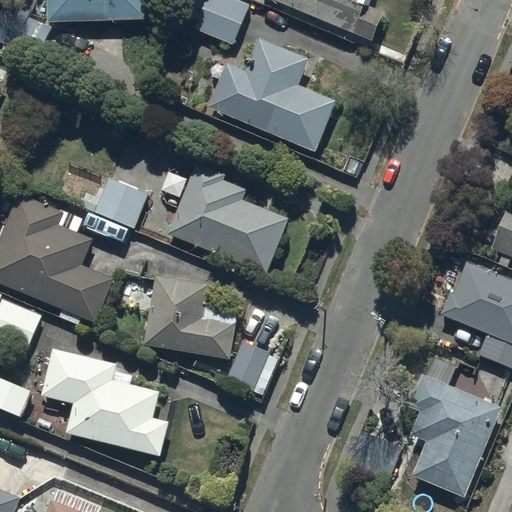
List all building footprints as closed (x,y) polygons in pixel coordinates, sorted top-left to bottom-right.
[(36,0),(0,0),(0,39),(39,56),(52,25),(30,16),(36,0)] [(47,0),(48,21),(151,19),(150,0),(47,0)] [(251,3),(243,0),(207,0),(196,27),(233,44),(251,3)] [(368,0),(281,0),(373,39),(386,10),(367,2),(368,0)] [(248,68),(229,62),(212,105),(318,149),(340,100),(301,84),(313,57),(261,37),(248,68)] [(200,161),(170,230),(268,270),(291,215),(246,198),(250,189),(226,179),(227,174),(200,161)] [(100,198),(88,192),(82,205),(135,229),(151,192),(138,186),(143,175),(126,167),(121,179),(110,175),(100,198)] [(68,210),(22,192),(0,247),(0,279),(103,319),(119,278),(83,264),(94,237),(62,224),(68,210)] [(511,207),(495,250),(511,256),(511,207)] [(452,291),(444,312),(490,333),(480,354),(511,367),(511,276),(471,260),(457,292),(452,291)] [(211,283),(154,275),(145,343),(226,355),(232,356),(242,304),(208,299),(211,283)] [(0,338),(29,350),(43,314),(3,298),(5,292),(0,290),(0,338)] [(54,349),(44,395),(75,402),(68,432),(163,454),(171,420),(157,416),(161,390),(117,380),(119,364),(54,349)] [(33,388),(0,374),(0,404),(23,414),(33,388)] [(427,439),(413,473),(466,495),(503,407),(425,374),(412,404),(423,409),(413,433),(427,439)] [(0,511),(10,511),(17,497),(0,490),(0,511)] [(76,511),(52,502),(47,511),(76,511)]
